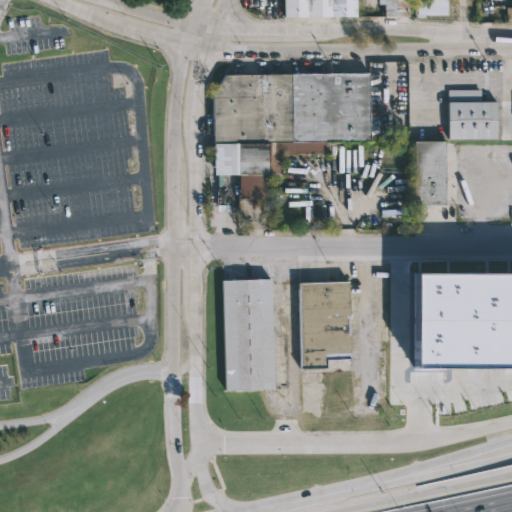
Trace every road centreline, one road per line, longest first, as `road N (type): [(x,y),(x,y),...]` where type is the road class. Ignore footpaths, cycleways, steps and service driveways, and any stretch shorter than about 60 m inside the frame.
road 1 (residential): [(242,509),(210,490),(193,409),(186,120),(212,24)]
road 2 (residential): [(182,45),(169,113),(177,511)]
road 3 (residential): [(511,423),(412,442),(228,441),(178,477)]
road 4 (residential): [(511,242),(170,244)]
road 5 (residential): [(182,45),(412,49),(475,37)]
road 6 (secondary): [(511,446),(229,511)]
road 7 (motorway): [(511,471),(298,511)]
road 8 (residential): [(475,37),(410,27),(292,26)]
road 9 (residential): [(56,0),(182,45)]
